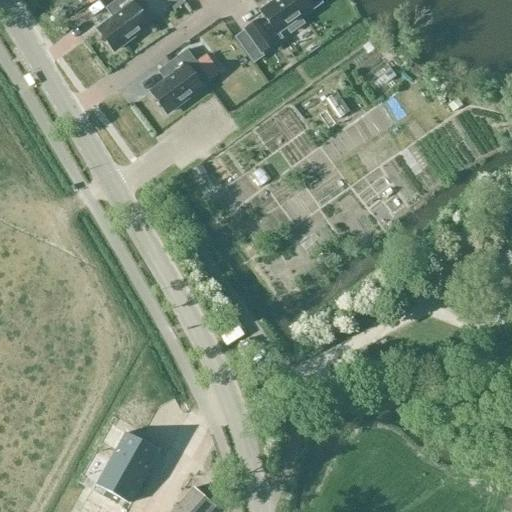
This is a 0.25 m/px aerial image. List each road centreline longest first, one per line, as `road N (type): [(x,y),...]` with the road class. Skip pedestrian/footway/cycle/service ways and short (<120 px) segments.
road 1 (tertiary): [(258,511),(224,387),(89,147)]
road 2 (tertiary): [(89,147),(1,0)]
road 3 (residential): [(0,242),(32,188),(89,147)]
